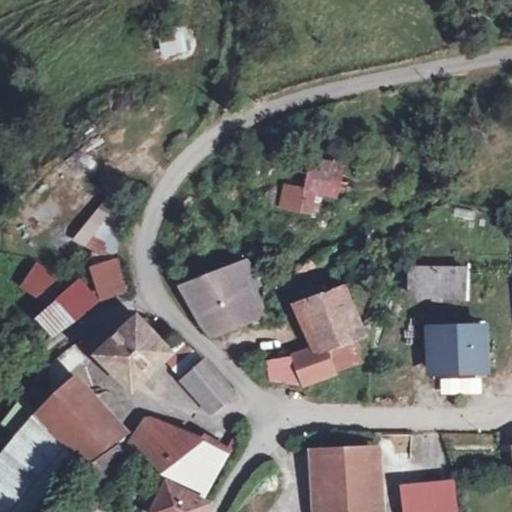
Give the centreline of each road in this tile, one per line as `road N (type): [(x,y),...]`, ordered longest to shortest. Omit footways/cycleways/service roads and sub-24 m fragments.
road 1 (unclassified): [(511,52),(270,106),(218,133),(167,187),(145,255),(155,288),(165,308),(274,411)]
road 2 (unclassified): [(274,411),(511,414)]
